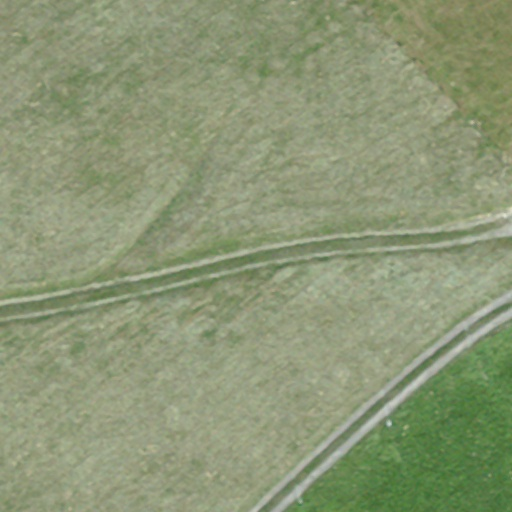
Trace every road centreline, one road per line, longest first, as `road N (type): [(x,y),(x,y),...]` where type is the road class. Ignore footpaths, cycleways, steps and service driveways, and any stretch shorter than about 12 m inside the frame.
road 1 (track): [(511,233),(309,259),(0,329)]
road 2 (unclassified): [(285,511),(428,374),(511,314)]
